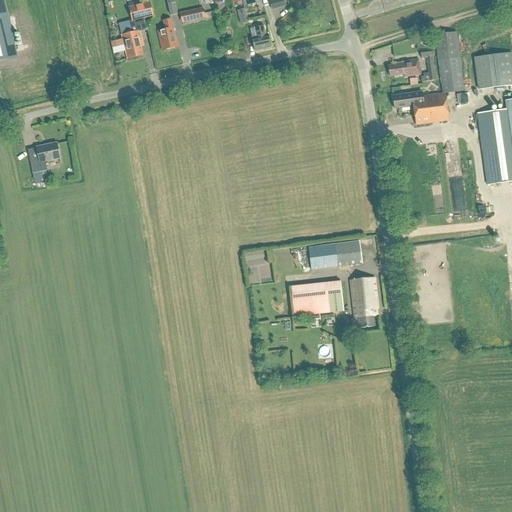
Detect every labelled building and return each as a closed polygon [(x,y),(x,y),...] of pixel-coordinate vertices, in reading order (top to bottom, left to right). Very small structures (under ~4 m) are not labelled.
[(2,0),(0,0),(0,61),(16,57),(2,0)] [(174,0),(169,0),(167,0),(168,4),(170,16),(177,15),(175,3),(174,0)] [(144,4),(129,7),(129,9),(132,21),(153,16),(150,2),(144,4)] [(246,7),(249,22),(257,20),(253,5),(246,7)] [(205,18),(203,9),(180,14),(182,23),(205,18)] [(248,23),(244,9),(237,11),(241,25),(248,23)] [(117,15),(118,23),(125,22),(125,14),(117,15)] [(165,30),(158,31),(162,51),(178,47),(176,38),(175,38),(171,20),(163,22),(165,30)] [(264,27),(255,29),(257,38),(253,39),(255,52),(271,48),(268,36),(266,36),(264,27)] [(124,40),(111,43),(114,54),(126,51),(128,59),(143,55),(140,41),(142,41),(140,31),(123,35),(124,40)] [(412,94),(392,97),(394,110),(411,107),(413,107),(416,125),(421,125),(440,122),(441,122),(449,121),(445,95),(445,94),(464,91),(463,83),(460,58),(456,33),(434,35),(441,88),(442,94),(422,96),(422,93),(414,94),(412,94)] [(422,74),(422,77),(421,77),(421,83),(424,83),(436,81),(431,49),(420,50),(421,58),(426,58),(428,68),(427,69),(428,73),(422,74)] [(511,58),(511,53),(473,58),(477,91),(511,85),(511,58)] [(395,65),(388,66),(390,77),(404,75),(404,78),(420,75),(418,60),(407,61),(407,63),(395,64),(395,65)] [(477,114),(486,186),(511,182),(511,100),(505,101),(506,110),(477,114)] [(38,158),(29,160),(33,174),(35,185),(44,183),(49,182),(48,178),(47,178),(46,171),(47,171),(45,163),(61,159),(57,144),(36,148),(38,158)] [(468,164),(467,152),(459,152),(459,164),(468,164)] [(470,164),(462,165),(468,209),(476,208),(470,164)] [(451,185),(442,185),(443,209),(452,209),(451,185)] [(359,242),(334,245),(311,247),(312,270),(320,269),(362,264),(359,242)] [(375,327),(374,317),(376,316),(375,310),(377,310),(375,279),(351,281),(354,318),(357,318),(358,329),(375,327)] [(339,283),(322,285),(322,284),(291,287),(294,318),(343,312),(339,283)]
